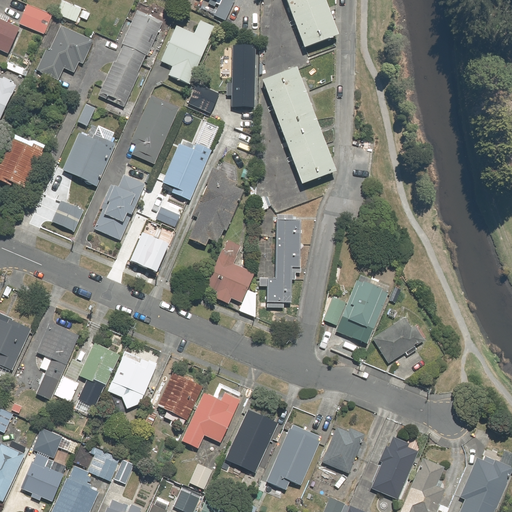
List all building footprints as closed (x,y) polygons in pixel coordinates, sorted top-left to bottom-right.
[(232,0),(222,0),(220,7),(215,17),(225,22),(235,1),(232,0)] [(325,0),(285,0),(305,52),(340,39),(325,0)] [(82,11),(62,2),(55,16),(76,25),(82,11)] [(26,6),(19,24),(43,34),(51,16),(26,6)] [(167,24),(136,10),(100,94),(131,107),(167,24)] [(195,34),(177,26),(161,63),(171,67),(167,76),(191,87),(217,29),(201,22),(195,34)] [(0,48),(9,53),(18,32),(0,24),(0,48)] [(97,41),(61,25),(51,49),(47,47),(34,76),(74,94),(97,41)] [(230,96),(230,107),(253,108),(254,45),(231,45),(230,83),(226,83),(225,96),(230,96)] [(297,71),(263,84),(303,189),(336,176),(297,71)] [(0,79),(0,123),(17,87),(13,86),(14,83),(3,78),(2,80),(0,79)] [(195,84),(186,104),(209,113),(218,94),(195,84)] [(133,147),(129,158),(153,168),(178,108),(150,96),(130,145),(133,147)] [(96,110),(86,105),(78,124),(88,128),(96,110)] [(187,121),(191,113),(184,110),(180,118),(187,121)] [(79,135),(62,173),(81,181),(80,182),(98,190),(117,146),(99,139),(97,144),(79,135)] [(28,193),(44,156),(43,156),(46,149),(35,144),(30,145),(12,137),(0,164),(0,183),(11,189),(12,186),(28,193)] [(178,147),(163,185),(171,188),(169,194),(189,203),(210,154),(193,147),(191,152),(178,147)] [(220,246),(245,188),(227,180),(234,165),(219,159),(194,218),(197,219),(187,242),(206,250),(209,242),(220,246)] [(144,187),(122,177),(117,189),(113,187),(94,230),(120,242),(144,187)] [(160,197),(149,192),(141,210),(152,215),(160,197)] [(75,234),(84,212),(60,203),(51,224),(75,234)] [(296,275),(301,275),(302,223),(294,223),(293,217),(277,217),(276,281),(260,280),(259,288),(268,288),(267,309),(284,310),(284,305),(292,305),(292,282),(296,282),(296,275)] [(232,301),(241,305),(248,290),(256,274),(236,265),(243,251),(226,243),(204,289),(216,295),(214,300),(229,307),(232,301)] [(367,347),(388,296),(387,295),(389,289),(361,277),(358,283),(357,283),(336,334),(367,347)] [(256,313),(257,294),(248,290),(241,305),(238,312),(253,320),(256,313)] [(336,327),(346,304),(332,299),(323,321),(336,327)] [(0,375),(5,377),(7,372),(12,374),(31,332),(0,317),(0,375)] [(389,365),(424,342),(415,328),(412,330),(405,320),(373,341),(389,365)] [(36,355),(43,358),(38,369),(46,372),(35,397),(50,404),(53,396),(61,376),(78,338),(49,325),(36,355)] [(122,353),(94,341),(77,378),(84,381),(75,400),(97,410),(122,353)] [(141,406),(158,369),(141,361),(140,364),(123,356),(107,392),(122,399),(126,410),(129,411),(141,406)] [(185,424),(188,425),(206,389),(174,373),(156,409),(167,415),(164,420),(182,429),(185,424)] [(78,384),(61,376),(53,396),(70,403),(78,384)] [(204,437),(223,446),(244,401),(225,392),(219,404),(204,396),(180,443),(197,451),(204,437)] [(16,415),(1,408),(0,409),(0,434),(5,437),(16,415)] [(278,424),(250,409),(225,459),(253,473),(278,424)] [(292,483),(301,487),(322,438),(292,424),(266,482),(288,491),(292,483)] [(52,431),(40,425),(31,444),(43,450),(52,431)] [(361,439),(336,428),(321,463),(346,474),(361,439)] [(385,446),(378,463),(381,464),(369,490),(398,502),(421,449),(393,436),(388,448),(385,446)] [(25,455),(0,444),(0,502),(3,504),(25,455)] [(120,461),(92,447),(88,454),(94,457),(87,472),(109,483),(111,479),(119,462),(120,461)] [(50,503),(63,476),(45,467),(48,462),(36,456),(33,462),(31,461),(18,488),(32,495),(30,499),(39,503),(41,499),(50,503)] [(494,511),(511,470),(511,468),(496,462),(494,467),(475,459),(458,499),(464,501),(459,511),(494,511)] [(443,469),(422,460),(399,511),(447,511),(449,510),(440,507),(446,493),(435,488),(443,469)] [(133,469),(119,462),(111,479),(125,485),(133,469)] [(214,470),(198,463),(188,485),(204,492),(214,470)] [(90,490),(88,473),(73,466),(51,511),(89,511),(98,494),(90,490)] [(338,475),(319,466),(313,479),(332,488),(338,475)] [(194,511),(201,496),(181,487),(172,507),(181,511),(194,511)] [(338,511),(342,505),(327,498),(320,511),(338,511)] [(130,511),(110,502),(105,511),(130,511)] [(165,511),(168,508),(153,502),(148,511),(165,511)]
